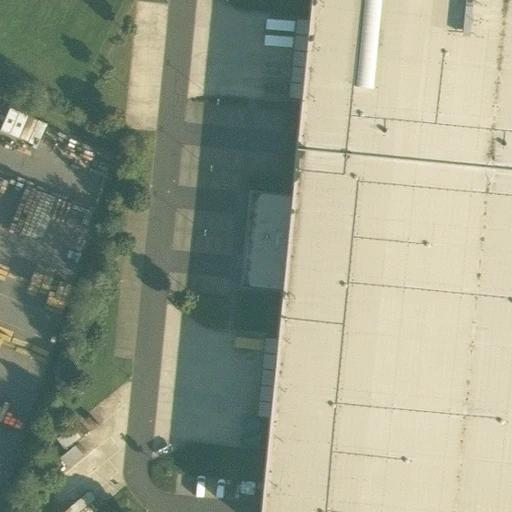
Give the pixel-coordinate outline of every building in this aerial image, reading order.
[(300,99),(290,195),(281,292),(276,340),(268,418),(258,511),(511,511),(511,0),(309,0),(307,21),(300,99)] [(300,99),(307,21),(296,20),(288,98),(300,99)] [(239,288),(281,292),(290,195),(249,191),(239,288)] [(268,418),(276,340),(265,339),(257,416),(268,418)] [(88,511),(96,507),(85,493),(58,511),(88,511)]
